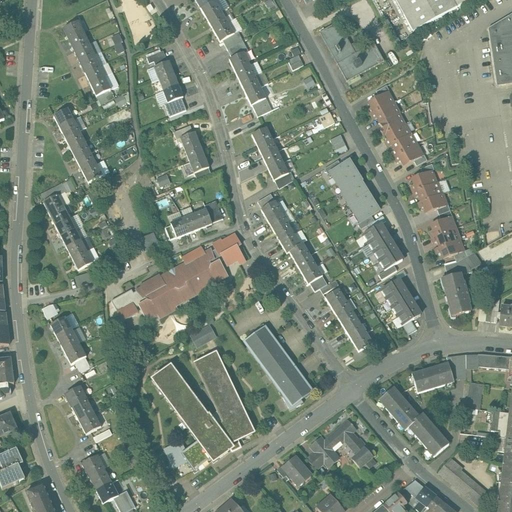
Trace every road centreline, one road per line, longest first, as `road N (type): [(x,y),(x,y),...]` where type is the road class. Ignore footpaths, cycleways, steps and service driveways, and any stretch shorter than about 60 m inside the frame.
road 1 (residential): [(68,511),(29,395),(13,268),(35,0)]
road 2 (residential): [(353,390),(253,245),(199,68),(158,0)]
road 3 (residential): [(288,0),(401,210),(441,345)]
road 4 (unknown): [(122,276),(190,510)]
road 5 (residential): [(187,511),(353,390)]
